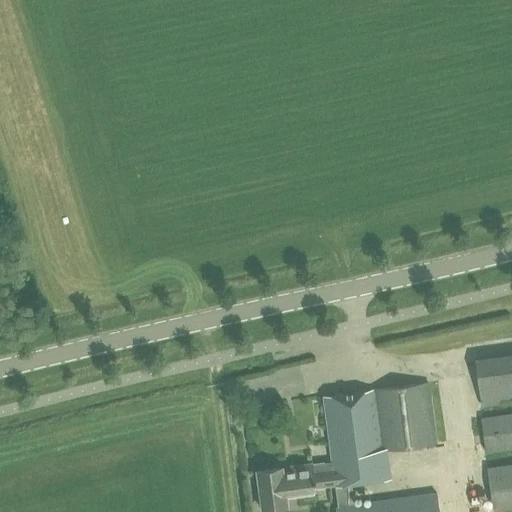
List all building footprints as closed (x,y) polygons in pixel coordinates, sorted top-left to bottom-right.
[(511,357),(476,362),(481,400),(511,395),(511,357)] [(242,374),(227,383),(242,410),(258,401),(242,374)] [(337,484),(338,491),(352,489),(351,482),(391,477),(387,449),(436,443),(428,382),(325,395),(333,460),(257,470),(263,510),(287,506),(285,491),(316,487),(316,486),(337,484)] [(511,413),(482,418),(486,450),(511,446),(511,413)] [(511,464),(488,468),(494,509),(511,506),(511,464)] [(354,504),(352,489),(338,491),(339,505),(337,506),(337,511),(439,511),(437,493),(354,504)]
